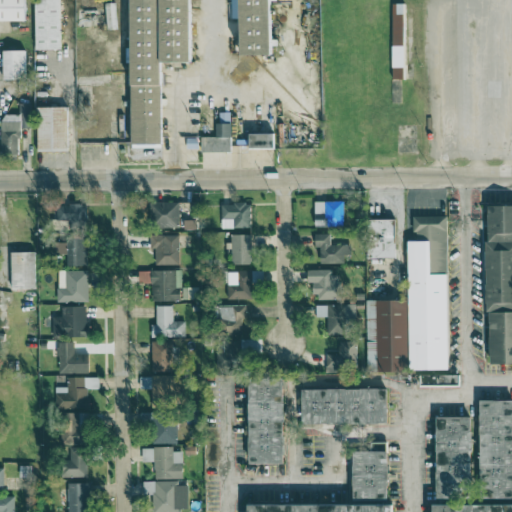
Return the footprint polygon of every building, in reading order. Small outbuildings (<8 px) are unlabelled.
[(0,0),(0,21),(25,21),(24,0),(0,0)] [(60,50),(59,0),(34,0),(36,50),(60,50)] [(130,0),(189,0),(190,61),(161,62),(161,145),(132,145),(130,0)] [(241,0),(269,0),(270,55),(243,56),(241,0)] [(391,4),(392,79),(406,79),(405,4),(391,4)] [(25,50),(2,51),(3,79),(25,79),(25,50)] [(31,103),(19,103),(18,115),(1,115),(0,155),(19,155),(19,128),(31,128),(31,103)] [(37,107),(37,151),(67,151),(67,107),(37,107)] [(200,137),(201,152),(231,152),(230,123),(215,124),(215,137),(200,137)] [(248,148),(274,149),(274,134),(248,133),(248,148)] [(314,226),(343,226),(344,201),(315,201),(314,226)] [(178,202),(154,203),(155,228),(179,227),(178,202)] [(221,204),(221,229),(251,228),(250,203),(221,204)] [(57,204),(56,222),(86,223),(87,205),(57,204)] [(511,205),(511,309),(488,310),(486,241),(491,241),(490,206),(511,205)] [(446,216),(414,217),(414,242),(407,242),(408,300),(366,301),(367,371),(448,370),(446,216)] [(394,219),(367,220),(368,259),(394,258),(394,219)] [(183,230),(196,230),(196,220),(183,220),(183,230)] [(179,265),(178,234),(150,235),(150,249),(155,249),(155,265),(179,265)] [(250,264),(250,234),(230,235),(231,265),(250,264)] [(320,264),(344,264),(344,255),(350,255),(350,245),(329,245),(329,234),(314,234),(314,248),(320,247),(320,264)] [(87,266),(88,238),(67,237),(67,243),(57,242),(57,254),(67,255),(66,266),(87,266)] [(35,252),(10,252),(11,290),(35,290),(35,252)] [(88,270),(57,271),(57,303),(88,302),(88,270)] [(307,270),(307,283),(314,283),(314,300),(339,300),(339,275),(331,275),(331,270),(307,270)] [(151,300),(198,300),(198,288),(181,288),(181,271),(138,271),(138,283),(151,283),(151,300)] [(251,271),(226,271),(227,300),(251,299),(251,271)] [(245,305),(219,306),(220,336),(242,335),(241,319),(245,319),(245,305)] [(327,334),(347,335),(347,329),(355,329),(355,305),(316,305),(316,317),(327,317),(327,334)] [(52,317),(52,337),(86,337),(86,306),(62,307),(62,317),(52,317)] [(184,322),(173,322),(172,306),(155,306),(156,325),(150,325),(151,338),(185,337),(184,322)] [(490,313),(511,312),(511,363),(491,364),(490,313)] [(262,339),(242,340),(242,356),(263,356),(262,339)] [(88,374),(88,355),(73,355),(73,343),(58,342),(58,374),(88,374)] [(152,372),(173,371),(172,342),(151,342),(152,372)] [(326,355),(326,372),(356,371),(356,342),(338,342),(338,354),(326,355)] [(216,352),(217,370),(239,369),(238,343),(222,344),(223,352),(216,352)] [(460,386),(459,375),(420,376),(420,387),(460,386)] [(151,389),(151,406),(176,405),(176,376),(139,377),(139,389),(151,389)] [(55,387),(55,409),(88,409),(88,389),(98,389),(99,378),(66,377),(66,387),(55,387)] [(249,378),(282,378),(283,462),(250,463),(249,378)] [(301,388),(387,389),(387,424),(301,424),(301,388)] [(480,400),(511,400),(511,498),(480,498),(480,400)] [(153,444),(177,443),(175,412),(151,413),(153,444)] [(88,414),(62,413),(61,444),(87,445),(88,414)] [(437,416),(471,416),(471,499),(438,499),(437,416)] [(86,448),(69,448),(70,460),(63,460),(63,478),(87,477),(86,448)] [(154,479),(182,479),(182,451),(172,452),(172,448),(141,448),(141,462),(154,462),(154,479)] [(388,451),(354,451),(354,500),(388,499),(388,451)] [(14,511),(14,497),(0,497),(0,487),(4,488),(4,469),(0,468),(0,511),(14,511)] [(142,481),(143,495),(152,495),(151,511),(178,511),(178,509),(187,509),(187,486),(178,486),(178,481),(142,481)] [(67,484),(67,511),(87,511),(87,483),(67,484)]
